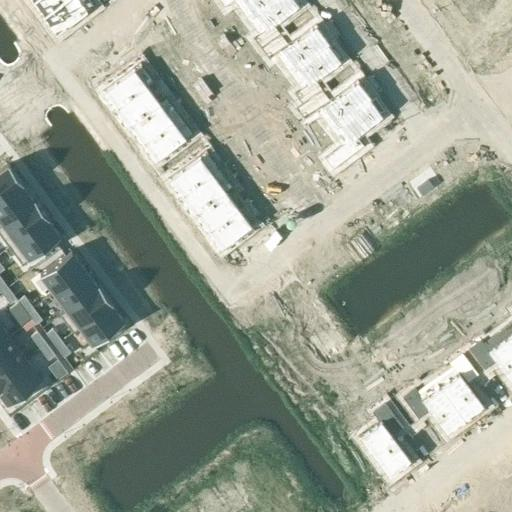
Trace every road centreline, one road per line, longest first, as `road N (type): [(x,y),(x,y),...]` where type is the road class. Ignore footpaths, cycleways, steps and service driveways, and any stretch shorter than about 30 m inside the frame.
road 1 (residential): [(313,232),(140,5)]
road 2 (residential): [(477,104),(313,232)]
road 3 (residential): [(0,106),(140,5)]
road 4 (residential): [(20,448),(157,344)]
road 5 (residential): [(396,511),(511,429)]
road 6 (residential): [(400,0),(477,104)]
